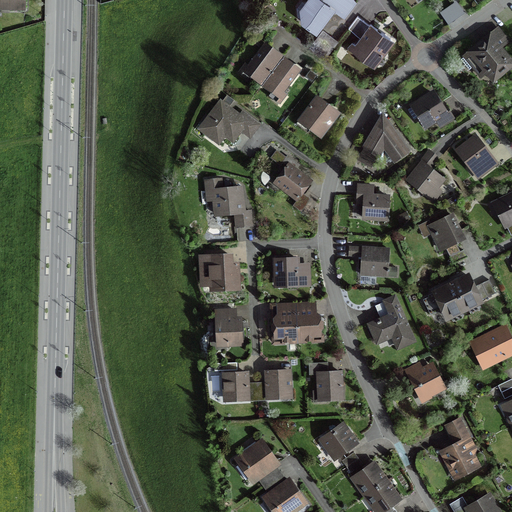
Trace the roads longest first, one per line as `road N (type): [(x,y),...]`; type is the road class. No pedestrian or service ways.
road 1 (residential): [(423,57),(371,100),(341,149),(324,242),(365,380),(434,511)]
road 2 (primary): [(64,0),(55,511)]
road 3 (residential): [(511,150),(423,57)]
